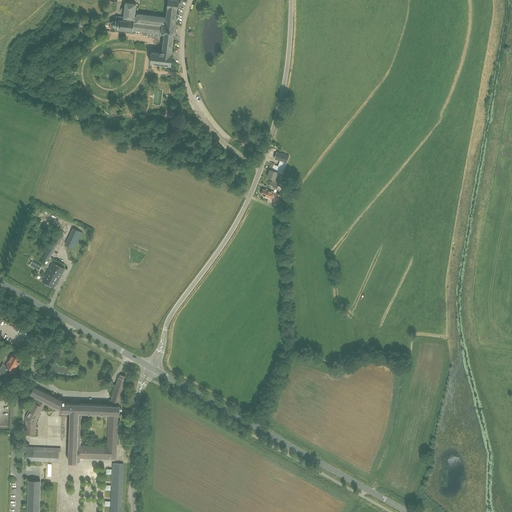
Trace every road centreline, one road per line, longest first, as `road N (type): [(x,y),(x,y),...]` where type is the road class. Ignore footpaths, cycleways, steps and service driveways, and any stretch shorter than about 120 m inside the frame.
road 1 (secondary): [(405,511),(151,367)]
road 2 (unclassified): [(151,367),(171,313),(235,225),(260,167)]
road 3 (residential): [(260,167),(220,138),(195,105),(182,55),(190,0)]
road 4 (secondary): [(151,367),(0,282)]
road 5 (unclassified): [(260,167),(287,68),(291,0)]
road 6 (unclassified): [(134,511),(137,405),(151,367)]
